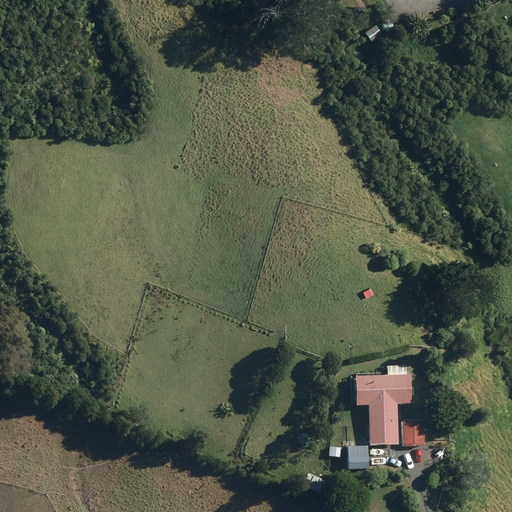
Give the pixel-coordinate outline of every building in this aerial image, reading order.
[(361,4),(348,14),(353,22),(367,12),(361,4)] [(373,21),(362,30),(372,43),(383,34),(373,21)] [(386,367),(386,378),(353,377),(353,407),(368,408),(367,446),(395,447),(395,406),(408,406),(408,378),(402,378),(403,367),(386,367)] [(422,424),(402,423),(401,448),(421,449),(422,424)] [(339,448),(327,448),(327,458),(339,458),(339,448)] [(367,448),(347,448),(347,472),(367,472),(367,448)] [(326,482),(306,475),(301,488),(321,496),(326,482)]
